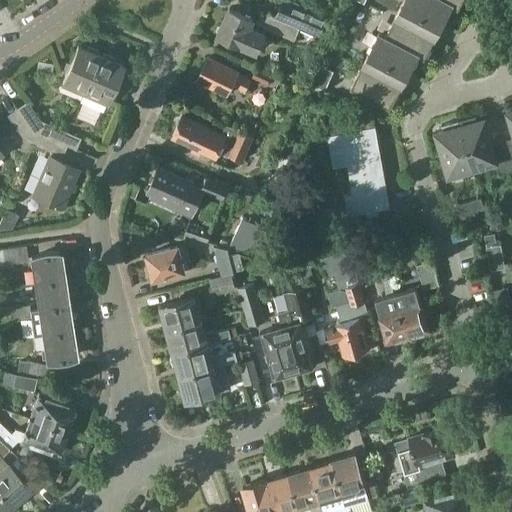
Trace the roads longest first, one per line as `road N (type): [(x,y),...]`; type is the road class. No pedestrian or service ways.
road 1 (residential): [(125,479),(131,401),(98,219),(103,183),(184,0)]
road 2 (residential): [(125,479),(179,454),(479,369)]
road 3 (residential): [(479,369),(408,121),(436,106)]
road 4 (residential): [(511,486),(479,369)]
